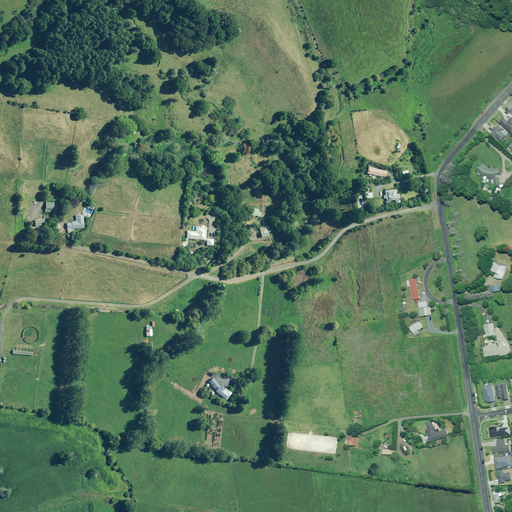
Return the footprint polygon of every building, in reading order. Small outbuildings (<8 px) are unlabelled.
[(511,116),(508,121),(503,117),(499,122),(511,133),(511,116)] [(503,129),(498,124),(490,134),(495,138),(496,137),(501,141),(506,136),(501,131),(503,129)] [(487,177),(493,178),(495,186),(502,184),(499,175),(501,174),(499,167),(493,169),(487,168),(483,164),(476,170),(482,176),(484,177),(484,179),(486,179),(487,177)] [(375,166),(368,165),(366,174),(385,177),(386,171),(374,169),(375,166)] [(396,193),(395,189),(384,191),(386,201),(394,200),(394,203),(399,202),(398,197),(399,196),(399,192),(396,193)] [(57,203),(46,202),(45,212),(56,213),(57,203)] [(258,210),(250,208),(249,215),(253,215),(253,217),(254,217),(255,216),(260,217),(261,213),(258,212),(258,210)] [(84,228),(82,215),(75,216),(75,221),(71,222),(71,223),(66,223),(67,233),(72,233),(72,229),(84,228)] [(261,237),(270,235),(269,229),(268,226),(265,226),(263,227),(263,225),(258,226),(259,228),(261,237)] [(205,240),(206,227),(196,227),(195,231),(187,231),(186,239),(205,240)] [(507,267),(494,263),(491,271),(496,273),(494,277),(499,279),(500,278),(503,279),(507,267)] [(417,279),(416,278),(410,279),(410,280),(407,281),(409,287),(411,287),(414,300),(421,299),(418,285),(418,283),(420,283),(419,278),(417,279)] [(431,315),(430,307),(419,309),(420,317),(431,315)] [(423,328),(418,319),(410,323),(412,326),(410,327),(416,336),(420,333),(418,331),(423,328)] [(495,335),(493,323),(484,325),(486,337),(495,335)] [(498,345),(495,344),(493,344),(490,346),(483,348),(484,357),(499,354),(499,356),(510,354),(509,347),(499,348),(499,346),(498,347),(498,345)] [(216,390),(215,392),(227,400),(232,393),(220,384),(219,385),(218,384),(212,378),(208,382),(213,388),(216,390)] [(509,399),(506,384),(496,386),(498,398),(503,397),(503,400),(509,399)] [(495,401),(493,386),(483,387),(485,401),(488,401),(488,403),(495,401)] [(434,427),(433,423),(427,425),(429,428),(427,429),(431,442),(448,437),(446,430),(436,433),(435,430),(436,430),(435,426),(434,427)] [(488,428),(490,437),(509,434),(508,427),(500,428),(500,427),(488,428)] [(356,438),(347,437),(347,445),(356,446),(356,438)] [(506,443),(505,439),(496,441),(497,444),(495,444),(496,447),(491,447),(492,454),(510,451),(509,444),(507,445),(506,443)] [(511,466),(510,456),(494,459),(496,469),(502,468),(502,467),(511,466)] [(504,474),(503,470),(497,471),(498,474),(497,474),(498,479),(499,484),(505,483),(505,481),(511,480),(510,472),(504,474)]
